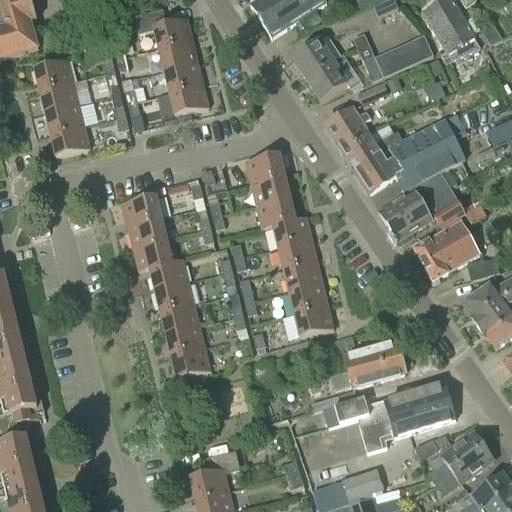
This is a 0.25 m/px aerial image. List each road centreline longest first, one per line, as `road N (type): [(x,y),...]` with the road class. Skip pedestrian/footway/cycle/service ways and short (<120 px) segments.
road 1 (residential): [(301,129),(511,437)]
road 2 (residential): [(137,511),(129,479),(108,470),(80,353),(86,332),(50,187)]
road 3 (residential): [(50,187),(301,129)]
road 4 (residential): [(217,0),(301,129)]
